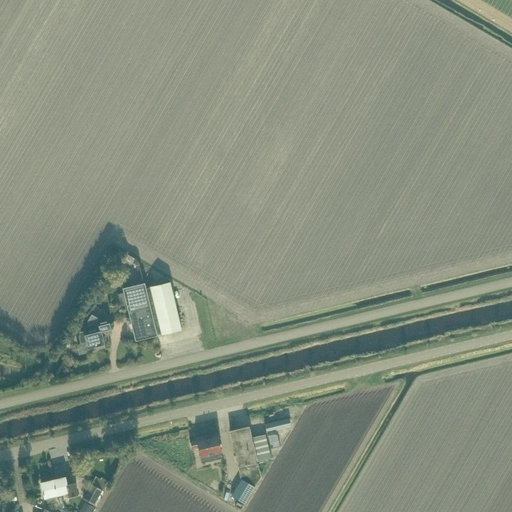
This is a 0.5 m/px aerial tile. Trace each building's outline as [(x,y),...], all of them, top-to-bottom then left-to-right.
[(141,263),(144,258),(135,252),(132,257),(141,263)] [(143,284),(124,289),(127,305),(127,306),(128,306),(136,341),(156,336),(156,335),(161,334),(182,329),(170,282),(144,288),(143,284)] [(86,330),(86,332),(77,334),(80,346),(87,344),(89,352),(105,347),(103,341),(106,340),(107,338),(105,332),(110,331),(110,332),(111,332),(108,320),(98,323),(98,321),(99,320),(92,315),(88,321),(90,326),(88,326),(87,327),(86,329),(86,330)] [(248,426),(230,431),(241,480),(232,496),(244,503),(260,477),(257,462),(271,458),(265,435),(251,438),(248,426)] [(192,449),(198,448),(202,462),(221,458),(219,452),(221,452),(218,436),(205,439),(204,437),(196,439),(196,440),(190,442),(192,449)] [(66,477),(53,480),(60,508),(65,507),(62,494),(69,492),(70,496),(78,494),(76,483),(68,485),(66,477)] [(55,509),(60,508),(53,480),(40,483),(44,499),(46,498),(47,503),(54,502),(55,509)] [(93,503),(97,496),(101,489),(91,484),(83,497),(93,503)] [(86,502),(79,511),(89,511),(93,506),(86,502)]
